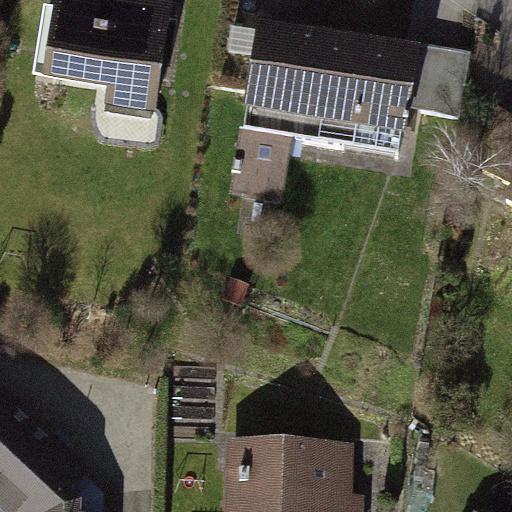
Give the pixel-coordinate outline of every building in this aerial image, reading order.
[(116,0),(55,0),(38,93),(154,115),(173,15),(116,5),(116,0)] [(316,156),(336,63),(259,46),(239,140),(316,156)] [(336,63),(316,156),(395,173),(415,79),(336,63)] [(93,481),(2,400),(0,402),(0,511),(117,511),(118,506),(93,481)] [(355,505),(355,458),(231,460),(232,511),(370,511),(371,504),(355,505)]
